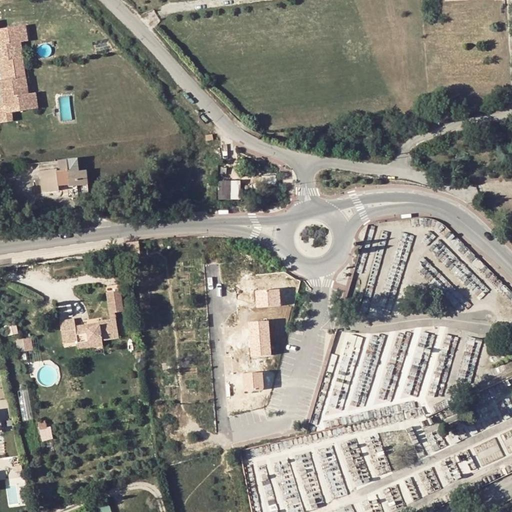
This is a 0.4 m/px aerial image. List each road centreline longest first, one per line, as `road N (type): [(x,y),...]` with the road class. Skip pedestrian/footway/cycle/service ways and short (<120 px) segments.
road 1 (unclassified): [(211,269),(229,434),(289,413),(319,299)]
road 2 (unclassified): [(304,161),(234,132),(109,0)]
road 3 (unclassified): [(304,161),(396,171),(401,151),(420,135),(511,116)]
road 4 (tertiary): [(0,247),(223,224)]
road 5 (tertiary): [(407,202),(448,211),(511,266)]
